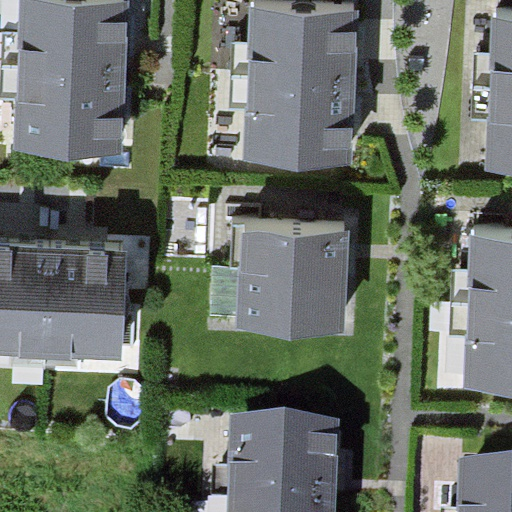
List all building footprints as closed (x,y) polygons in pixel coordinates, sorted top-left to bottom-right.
[(128,0),(18,0),(14,135),(124,139),(128,0)] [(359,0),(250,0),(245,145),(355,149),(359,0)] [(511,0),(495,0),(489,155),(511,155),(511,0)] [(351,216),(244,211),(239,313),(346,318),(351,216)] [(511,219),(474,218),(468,373),(511,374),(511,219)] [(128,236),(0,230),(0,340),(123,346),(128,236)] [(150,341),(151,286),(130,285),(128,341),(150,341)] [(339,511),(343,430),(232,426),(228,511),(339,511)] [(511,511),(511,469),(460,467),(458,511),(511,511)]
